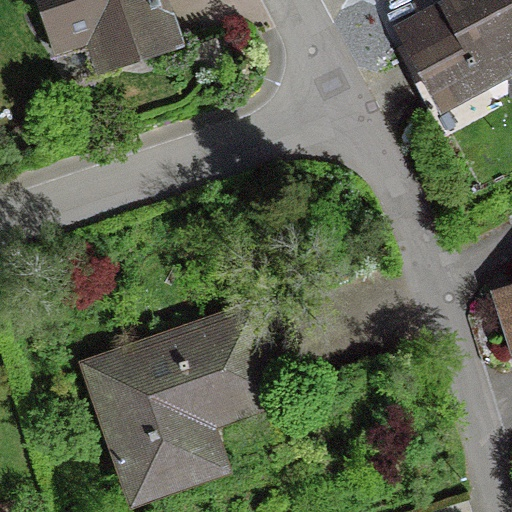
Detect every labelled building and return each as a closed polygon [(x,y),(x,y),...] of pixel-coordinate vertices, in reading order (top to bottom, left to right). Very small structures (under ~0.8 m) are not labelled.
[(115,61),(169,43),(155,0),(38,0),(55,47),(105,31),(115,61)] [(511,0),(450,0),(440,6),(471,66),(482,86),(511,70),(511,0)] [(426,90),(471,66),(440,6),(394,30),(426,90)] [(511,286),(491,294),(511,361),(511,286)] [(273,390),(247,313),(87,369),(132,497),(188,478),(172,434),(276,397),(273,390)]
